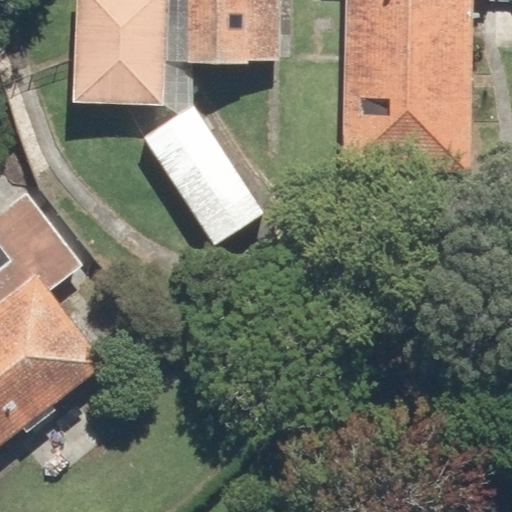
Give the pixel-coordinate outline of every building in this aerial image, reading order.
[(169,0),(78,0),(75,98),(166,101),(169,0)] [(185,0),(185,61),(281,62),(282,0),(185,0)] [(511,0),(343,0),(343,171),(473,172),(473,0),(511,0)] [(267,210),(196,102),(147,133),(219,242),(267,210)] [(0,444),(109,360),(53,288),(87,262),(29,188),(0,210),(0,444)]
